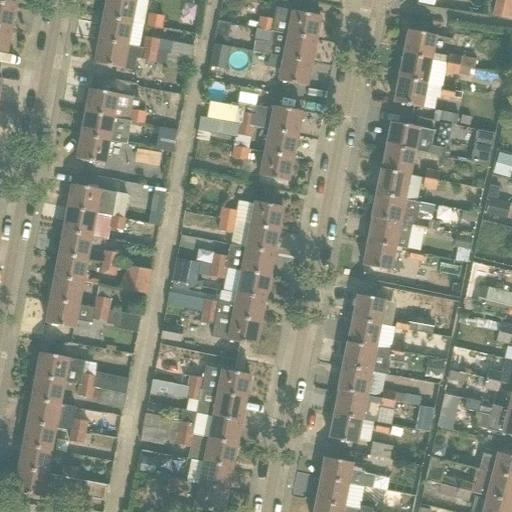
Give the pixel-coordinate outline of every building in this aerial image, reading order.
[(135,0),(106,0),(103,18),(131,23),(135,0)] [(508,20),(511,0),(496,0),(493,16),(508,20)] [(15,7),(0,4),(0,28),(11,31),(15,7)] [(321,17),(291,12),(276,9),(274,20),(260,17),(259,23),(258,29),(272,32),(316,40),(321,17)] [(164,18),(149,15),(147,26),(162,29),(164,18)] [(127,45),(131,23),(103,18),(98,41),(126,46),(127,45)] [(218,21),(215,33),(213,44),(214,45),(226,47),(229,36),(231,24),(218,21)] [(0,52),(7,54),(11,31),(0,28),(0,52)] [(436,36),(408,31),(403,55),(431,61),(436,36)] [(283,57),(282,58),(311,64),(316,40),(272,32),(269,43),(255,40),(253,52),(267,55),(268,54),(283,57)] [(142,49),(156,52),(159,41),(145,37),(143,48),(142,49)] [(154,62),(155,62),(156,52),(142,49),(143,48),(127,45),(126,46),(98,41),(94,64),(135,72),(137,59),(154,62)] [(192,59),(194,47),(173,43),(171,55),(192,59)] [(224,70),(229,48),(226,47),(214,45),(209,67),(224,70)] [(165,68),(190,72),(192,59),(171,55),(169,54),(165,68)] [(398,79),(426,85),(431,61),(403,55),(398,79)] [(446,64),(470,68),(474,69),(476,60),(448,55),(446,64)] [(278,81),(307,87),(311,64),(282,58),(278,81)] [(445,73),(458,76),(468,78),(470,68),(446,64),(445,73)] [(398,79),(393,103),(422,109),(426,85),(398,79)] [(443,87),(441,97),(453,99),(455,88),(443,86),(443,87)] [(134,98),(89,90),(85,113),(114,119),(144,124),(146,113),(132,110),(134,98)] [(273,107),(272,110),(256,107),(255,115),(241,112),(240,120),(234,119),(236,108),(210,104),(207,118),(254,127),(268,130),(297,136),(302,112),(273,107)] [(457,127),(459,115),(435,110),(433,121),(457,127)] [(85,113),(81,136),(109,141),(114,119),(85,113)] [(239,136),(236,147),(247,149),(250,138),(252,138),(254,127),(207,118),(200,116),(197,131),(217,134),(217,132),(237,135),(239,136)] [(469,126),(470,118),(461,116),(459,125),(469,126)] [(386,147),(414,152),(429,155),(431,146),(433,131),(390,123),(386,147)] [(176,130),(159,127),(155,150),(172,153),(176,130)] [(268,130),(267,135),(264,153),(293,159),(297,136),(268,130)] [(488,167),(495,134),(477,130),(470,164),(488,167)] [(81,136),(76,160),(104,165),(109,141),(81,136)] [(431,146),(429,155),(429,157),(442,159),(444,149),(431,146)] [(247,149),(236,147),(234,147),(232,159),(248,162),(250,150),(247,149)] [(409,176),(414,152),(386,147),(381,170),(380,170),(409,176)] [(161,152),(148,150),(146,164),(158,167),(161,152)] [(259,177),(288,182),(293,159),(264,153),(259,177)] [(510,178),(511,167),(511,157),(499,154),(494,174),(510,178)] [(425,179),(437,181),(439,172),(426,169),(425,179)] [(409,176),(380,170),(376,194),(417,202),(422,179),(409,176)] [(436,191),(437,181),(425,179),(423,188),(436,191)] [(116,193),(71,185),(67,208),(111,217),(116,193)] [(497,199),(499,188),(489,185),(486,197),(497,199)] [(152,200),(164,202),(165,193),(154,191),(152,200)] [(431,220),(433,206),(417,202),(376,194),(371,218),(412,226),(429,230),(431,220)] [(485,215),(506,220),(510,204),(490,199),(485,215)] [(254,202),(254,205),(238,202),(236,211),(222,209),(220,219),(279,231),(283,208),(254,202)] [(126,219),(111,217),(67,208),(63,231),(91,237),(107,240),(109,228),(124,231),(126,219)] [(460,221),(475,223),(477,215),(462,212),(460,221)] [(367,242),(395,248),(396,246),(408,249),(412,226),(371,218),(371,219),(372,219),(367,242)] [(279,231),(220,219),(218,231),(233,234),(231,246),(274,254),(279,231)] [(429,230),(437,231),(438,222),(431,220),(429,230)] [(87,260),(91,237),(63,231),(58,255),(87,260)] [(456,236),(454,248),(468,250),(470,239),(456,236)] [(367,242),(362,266),(391,272),(395,248),(367,242)] [(274,254),(231,246),(230,246),(227,257),(213,255),(211,265),(211,266),(226,269),(241,272),(269,277),(274,254)] [(423,253),(410,251),(409,260),(422,262),(423,253)] [(102,263),(117,265),(119,254),(104,252),(102,263)] [(54,278),(82,283),(87,260),(58,255),(54,278)] [(197,275),(200,264),(176,259),(172,282),(195,286),(196,282),(197,275)] [(116,277),(117,265),(102,263),(100,274),(116,277)] [(226,269),(211,266),(209,277),(224,280),(226,269)] [(121,290),(147,295),(152,271),(126,267),(121,290)] [(265,300),(269,277),(241,272),(236,294),(265,300)] [(82,283),(54,278),(50,301),(78,306),(78,305),(82,283)] [(109,311),(111,300),(110,300),(112,289),(99,286),(97,297),(96,297),(94,308),(94,309),(109,311)] [(485,302),(511,307),(511,292),(488,288),(485,302)] [(236,294),(234,305),(218,302),(218,303),(169,293),(167,305),(202,312),(260,323),(265,300),(236,294)] [(352,319),(381,325),(393,327),(397,304),(357,295),(352,319)] [(50,301),(45,324),(73,329),(75,321),(92,324),(93,319),(107,322),(106,324),(116,326),(115,329),(139,333),(142,318),(118,313),(109,311),(94,309),(94,308),(78,305),(78,306),(50,301)] [(212,338),(256,346),(260,323),(202,312),(200,322),(215,325),(212,338)] [(410,317),(410,320),(410,321),(397,319),(395,329),(408,331),(408,330),(433,333),(435,321),(410,317)] [(376,349),(381,325),(352,319),(347,343),(376,349)] [(481,328),(498,333),(498,332),(500,324),(483,320),(481,328)] [(500,324),(498,332),(511,335),(511,332),(511,326),(501,322),(500,324)] [(161,340),(181,342),(182,328),(163,325),(161,340)] [(511,335),(498,332),(498,333),(496,341),(509,345),(511,336),(511,335)] [(390,352),(404,354),(405,345),(392,342),(390,352)] [(342,367),(371,373),(383,375),(383,374),(386,375),(388,361),(390,352),(376,349),(347,343),(346,343),(342,367)] [(402,363),(404,354),(390,352),(388,361),(402,363)] [(63,382),(79,385),(126,393),(129,379),(96,373),(95,376),(80,373),(82,361),(40,353),(35,376),(63,382)] [(424,377),(441,380),(444,361),(428,358),(424,377)] [(246,399),(250,376),(205,367),(203,379),(189,376),(187,387),(246,399)] [(337,391),(338,391),(394,402),(396,393),(383,390),(386,375),(383,374),(383,375),(371,373),(342,367),(337,391)] [(488,370),(486,379),(500,383),(502,374),(488,370)] [(450,372),(449,380),(458,382),(460,374),(450,372)] [(63,382),(35,376),(31,400),(59,405),(59,404),(63,382)] [(500,383),(486,379),(484,389),(497,392),(500,383)] [(149,395),(174,400),(176,385),(152,380),(149,395)] [(126,393),(79,385),(78,396),(93,399),(97,400),(96,405),(123,410),(126,393)] [(199,401),(196,413),(241,422),(246,399),(187,387),(185,399),(199,401)] [(393,411),(394,402),(338,391),(333,414),(361,420),(377,423),(378,423),(378,422),(380,409),(393,411)] [(396,393),(394,402),(404,404),(406,395),(396,393)] [(444,395),(437,427),(452,430),(459,398),(444,395)] [(59,405),(31,400),(27,423),(56,428),(70,431),(85,434),(86,434),(86,433),(88,422),(73,420),(75,407),(59,404),(59,405)] [(491,414),(493,407),(493,405),(481,402),(478,411),(489,414),(491,414)] [(511,411),(507,410),(493,407),(491,414),(489,414),(485,430),(511,436),(511,411)] [(145,414),(143,427),(166,431),(178,433),(237,445),(241,422),(196,413),(182,410),(180,420),(145,414)] [(361,420),(333,414),(329,439),(356,444),(357,440),(372,443),(375,432),(377,423),(361,420)] [(390,424),(378,422),(378,423),(377,423),(375,432),(388,434),(390,424)] [(22,446),(52,452),(56,428),(27,423),(22,446)] [(164,441),(166,431),(143,427),(140,441),(164,446),(164,441)] [(83,444),(85,434),(70,431),(69,442),(83,444)] [(237,445),(178,433),(176,445),(190,447),(188,460),(203,462),(232,468),(237,445)] [(393,447),(372,443),(369,456),(390,460),(393,447)] [(18,469),(48,475),(52,452),(22,446),(18,469)] [(511,478),(511,457),(484,450),(479,469),(478,470),(511,478)] [(153,475),(156,460),(142,457),(139,472),(153,475)] [(375,477),(363,474),(365,466),(324,458),(320,479),(347,484),(372,488),(375,477)] [(431,458),(425,482),(439,485),(445,461),(431,458)] [(228,491),(232,468),(203,462),(199,486),(228,491)] [(77,480),(79,469),(64,466),(63,478),(77,480)] [(60,493),(105,501),(108,486),(86,482),(77,480),(63,478),(48,475),(18,469),(14,492),(59,501),(60,493)] [(486,497),(486,498),(511,504),(511,478),(478,470),(479,469),(477,469),(473,483),(460,480),(460,481),(458,489),(471,493),(486,497)] [(320,479),(315,502),(343,507),(347,484),(320,479)] [(185,483),(170,480),(168,490),(176,492),(182,494),(185,483)] [(199,486),(197,497),(194,509),(211,511),(223,511),(228,491),(199,486)] [(446,497),(456,499),(458,489),(448,487),(446,497)] [(469,502),(471,493),(458,489),(456,499),(469,502)] [(482,511),(511,511),(511,504),(486,498),(482,511)] [(356,511),(357,510),(343,507),(315,502),(313,511),(356,511)] [(359,511),(360,511),(372,511),(374,504),(361,502),(359,511)]
